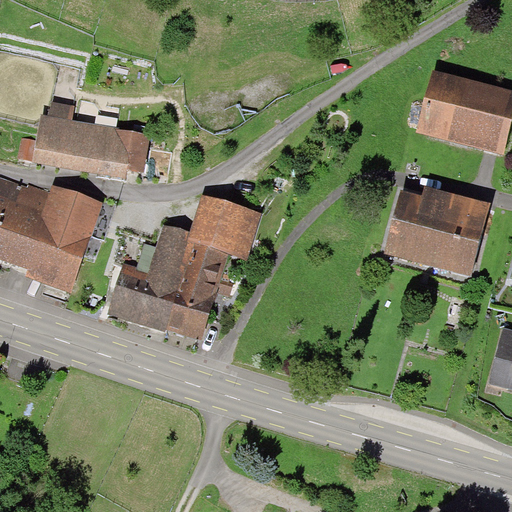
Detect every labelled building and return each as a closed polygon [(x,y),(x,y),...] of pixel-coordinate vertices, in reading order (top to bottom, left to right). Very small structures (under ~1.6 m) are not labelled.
[(511,91),(433,72),(418,131),(505,153),(511,125),(511,91)] [(142,138),(36,116),(29,153),(134,175),(142,138)] [(0,177),(0,262),(23,270),(30,272),(28,278),(70,292),(100,206),(52,190),(50,194),(0,177)] [(402,191),(385,253),(471,276),(490,205),(444,192),(427,188),(425,197),(402,191)] [(202,197),(189,243),(224,253),(248,260),(261,213),(202,197)] [(121,266),(108,314),(199,340),(212,294),(224,253),(189,243),(158,235),(153,256),(126,249),(121,266)] [(511,329),(504,328),(489,384),(511,389),(511,329)]
